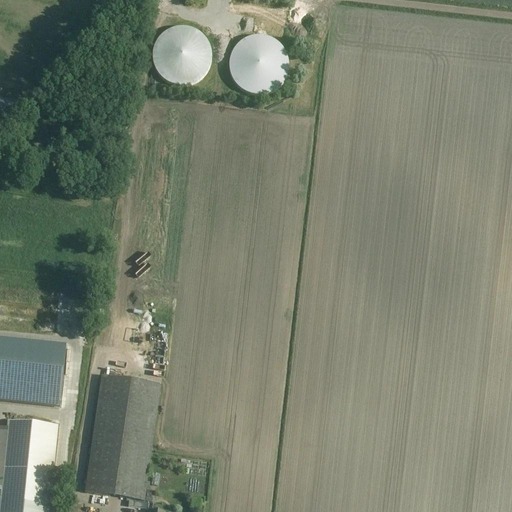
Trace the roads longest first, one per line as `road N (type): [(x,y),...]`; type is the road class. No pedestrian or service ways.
road 1 (unknown): [(97,511),(77,490),(95,361),(145,358)]
road 2 (unclassified): [(511,16),(377,0)]
